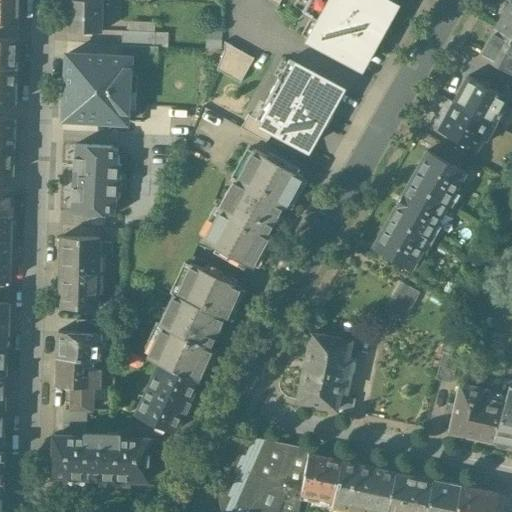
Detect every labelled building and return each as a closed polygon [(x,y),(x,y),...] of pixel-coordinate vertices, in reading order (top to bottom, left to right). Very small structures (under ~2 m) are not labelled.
[(19,0),(0,0),(0,19),(19,21),(19,0)] [(101,1),(84,0),(67,0),(66,29),(100,31),(101,1)] [(385,0),(310,0),(304,12),(320,21),(317,24),(320,26),(314,37),(311,36),(310,38),(314,40),(360,66),(374,41),(375,42),(382,30),(380,29),(394,5),(385,0)] [(511,2),(510,1),(495,28),(511,37),(511,2)] [(156,22),(130,21),(129,30),(155,31),(156,22)] [(511,37),(495,28),(479,56),(502,70),(511,75),(511,37)] [(155,31),(129,30),(128,42),(169,44),(170,32),(155,31)] [(223,32),(208,31),(206,47),(222,48),(223,32)] [(18,39),(0,38),(0,66),(17,67),(18,39)] [(254,58),(225,41),(224,41),(224,50),(217,69),(240,82),(254,58)] [(158,46),(122,45),(121,57),(130,57),(130,58),(157,59),(158,46)] [(121,57),(67,54),(65,87),(129,91),(130,58),(130,57),(121,57)] [(340,88),(289,59),(287,62),(291,64),(282,79),(279,77),(265,101),(269,103),(260,118),(257,116),(256,118),(255,119),(274,129),(307,148),(320,123),(326,127),(332,116),(327,112),(340,88)] [(0,66),(0,93),(16,95),(17,67),(0,66)] [(511,75),(502,70),(497,79),(511,87),(511,75)] [(505,96),(468,75),(453,102),(494,125),(497,120),(493,118),(505,96)] [(129,91),(65,87),(63,119),(127,122),(129,91)] [(16,95),(0,93),(0,101),(16,102),(16,95)] [(453,102),(439,129),(475,149),(487,127),(491,130),(494,125),(453,102)] [(274,129),(255,119),(256,118),(248,114),(241,127),(267,142),(274,129)] [(15,118),(0,117),(0,144),(14,145),(15,118)] [(14,145),(0,144),(0,172),(13,173),(14,145)] [(113,146),(76,144),(75,157),(74,156),(73,168),(74,168),(72,187),(71,199),(73,199),(72,212),(109,214),(110,205),(116,205),(116,196),(119,196),(121,164),(118,164),(119,155),(113,155),(113,146)] [(253,147),(237,177),(234,176),(217,207),(219,208),(202,238),(251,265),(269,233),(267,232),(282,205),(285,206),(302,175),(253,147)] [(427,150),(372,247),(410,268),(425,241),(430,244),(435,235),(430,232),(447,203),(452,206),(454,201),(449,198),(465,171),(427,150)] [(13,187),(0,186),(0,213),(12,214),(13,187)] [(12,214),(0,213),(0,239),(11,240),(12,214)] [(99,237),(60,236),(59,307),(97,308),(99,237)] [(11,240),(0,239),(0,265),(10,266),(11,240)] [(191,263),(176,294),(173,293),(159,324),(161,326),(147,357),(159,362),(198,380),(213,347),(210,346),(223,317),(226,319),(241,286),(191,262),(191,263)] [(10,266),(0,265),(0,285),(9,286),(10,266)] [(419,292),(400,281),(387,305),(397,311),(407,315),(419,292)] [(9,286),(0,285),(0,297),(8,298),(9,286)] [(9,302),(0,301),(0,347),(7,348),(9,302)] [(108,319),(76,319),(76,331),(107,333),(108,319)] [(76,331),(58,330),(57,358),(97,360),(98,347),(106,348),(107,333),(76,331)] [(351,341),(312,333),(297,400),(336,409),(339,394),(351,341)] [(467,339),(448,334),(443,351),(458,355),(462,356),(467,339)] [(443,351),(436,376),(451,381),(458,355),(443,351)] [(97,360),(57,358),(55,384),(73,385),(91,386),(92,366),(101,367),(101,360),(97,360)] [(198,380),(159,362),(136,413),(174,431),(184,411),(185,411),(190,401),(189,401),(198,380)] [(489,390),(462,384),(451,430),(495,440),(504,406),(486,402),(489,390)] [(511,384),(504,406),(495,440),(494,443),(507,446),(510,444),(511,444),(511,384)] [(91,386),(73,385),(72,408),(90,409),(91,386)] [(356,398),(339,394),(336,409),(352,412),(356,398)] [(52,455),(149,458),(150,438),(119,437),(119,434),(85,432),(84,435),(53,433),(52,455)] [(250,440),(238,465),(237,467),(225,492),(230,494),(237,505),(234,511),(278,511),(291,487),(260,473),(272,445),(250,440)] [(291,487),(278,511),(299,511),(303,494),(302,494),(309,453),(272,445),(260,473),(291,487)] [(342,460),(309,453),(302,494),(303,494),(334,501),(342,460)] [(149,458),(52,455),(51,475),(70,476),(70,474),(83,475),(83,477),(101,478),(101,476),(129,477),(129,479),(148,480),(149,458)] [(397,471),(342,460),(334,501),(332,509),(333,509),(348,511),(375,511),(377,504),(390,507),(397,471)] [(426,511),(434,479),(397,471),(390,507),(415,511),(426,511)] [(456,511),(462,485),(434,479),(426,511),(456,511)] [(494,511),(498,492),(462,485),(456,511),(494,511)]
